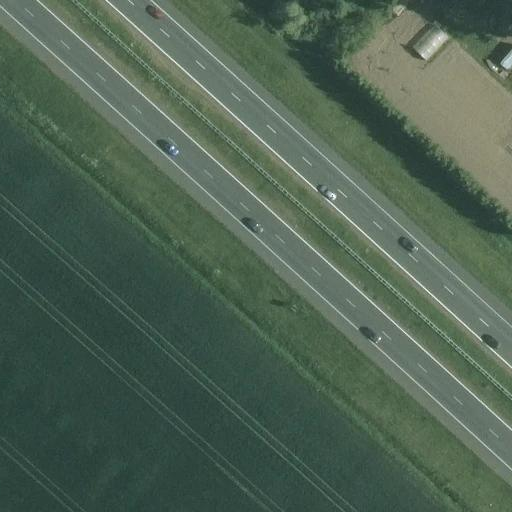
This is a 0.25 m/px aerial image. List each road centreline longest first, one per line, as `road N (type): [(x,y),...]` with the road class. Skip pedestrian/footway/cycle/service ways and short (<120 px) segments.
road 1 (motorway): [(12,0),(511,452)]
road 2 (motorway): [(511,350),(125,0)]
